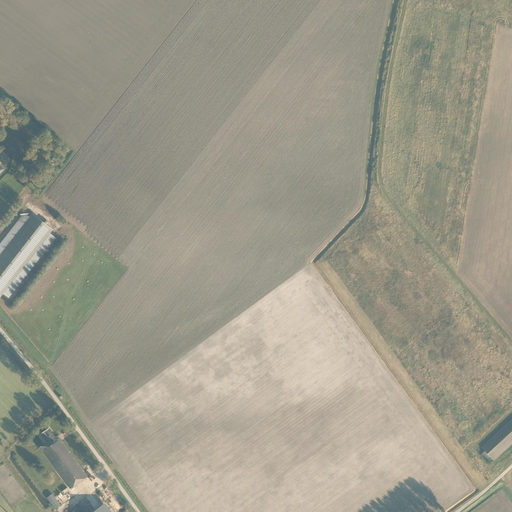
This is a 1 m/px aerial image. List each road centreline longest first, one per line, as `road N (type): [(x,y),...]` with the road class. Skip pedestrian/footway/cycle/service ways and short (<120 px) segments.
road 1 (track): [(511,339),(380,182),(404,0)]
road 2 (unclassified): [(139,511),(0,329)]
